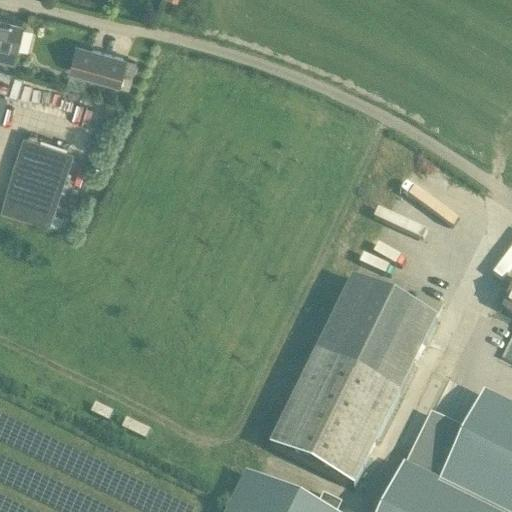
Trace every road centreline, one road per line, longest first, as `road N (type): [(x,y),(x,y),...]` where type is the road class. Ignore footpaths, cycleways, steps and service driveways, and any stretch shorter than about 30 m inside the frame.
road 1 (residential): [(511,199),(425,139),(295,77),(161,34),(0,0)]
road 2 (track): [(372,511),(444,354),(511,238)]
